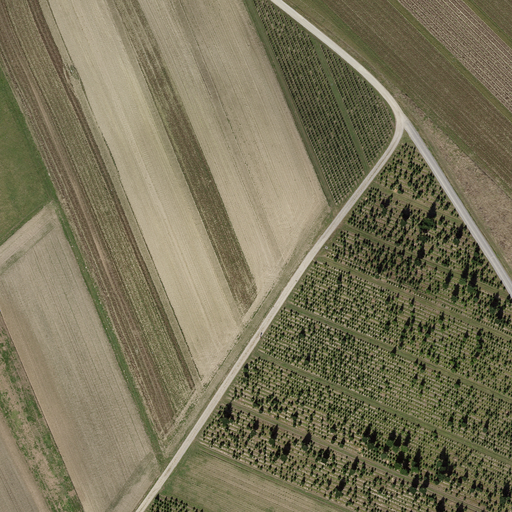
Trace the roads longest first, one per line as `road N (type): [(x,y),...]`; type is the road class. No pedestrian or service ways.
road 1 (track): [(401,115),(394,143),(138,511)]
road 2 (track): [(0,48),(167,470)]
